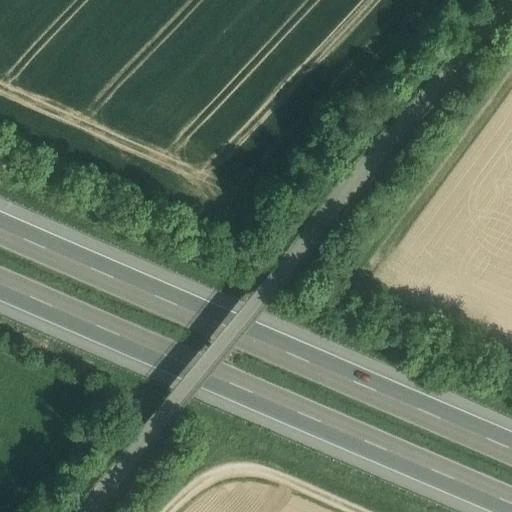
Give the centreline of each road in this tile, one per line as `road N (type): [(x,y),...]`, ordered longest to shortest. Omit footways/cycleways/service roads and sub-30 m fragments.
road 1 (unclassified): [(499,0),(90,507)]
road 2 (motorway): [(0,274),(511,501)]
road 3 (motorway): [(511,447),(0,223)]
road 4 (track): [(357,511),(250,470),(210,476),(170,511)]
road 5 (track): [(2,511),(84,401)]
